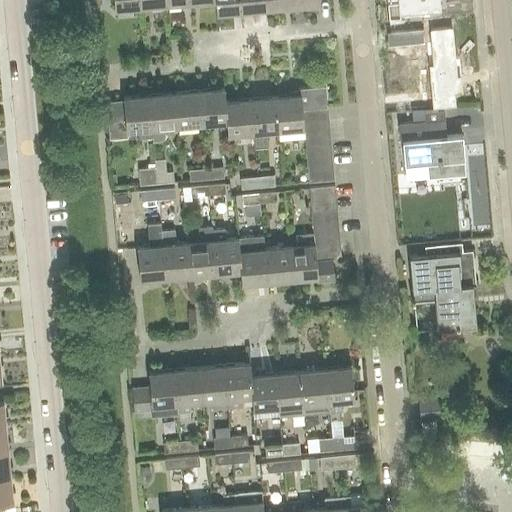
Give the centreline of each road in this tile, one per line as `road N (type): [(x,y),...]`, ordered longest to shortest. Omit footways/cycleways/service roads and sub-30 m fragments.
road 1 (residential): [(62,511),(15,0)]
road 2 (residential): [(119,349),(232,338),(283,302),(384,292)]
road 3 (residential): [(94,74),(217,64),(248,38),(360,27)]
road 4 (residential): [(384,292),(360,27)]
road 5 (residential): [(403,511),(384,292)]
